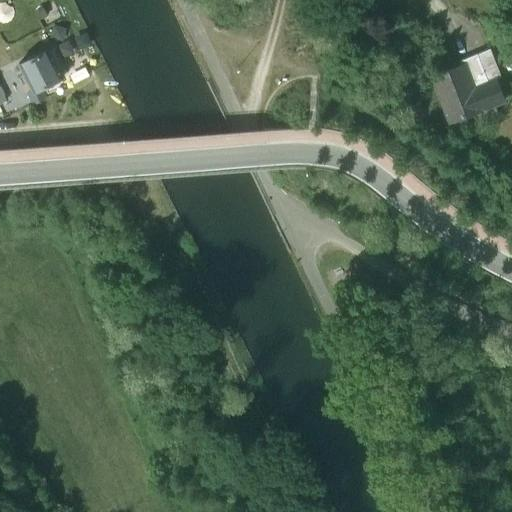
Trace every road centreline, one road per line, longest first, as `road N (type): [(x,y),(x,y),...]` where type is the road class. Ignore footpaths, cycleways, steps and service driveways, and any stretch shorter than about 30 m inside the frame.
road 1 (unclassified): [(0,171),(324,152),(364,167),(449,233),(511,267)]
road 2 (track): [(305,511),(192,280),(127,185)]
road 3 (unclassified): [(511,331),(430,296),(346,242),(284,219)]
road 4 (track): [(243,137),(280,0)]
